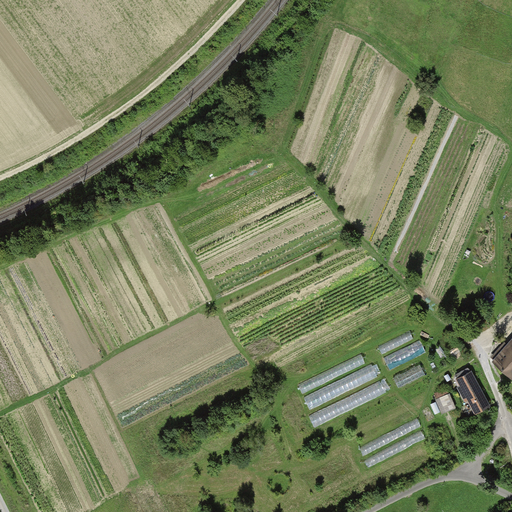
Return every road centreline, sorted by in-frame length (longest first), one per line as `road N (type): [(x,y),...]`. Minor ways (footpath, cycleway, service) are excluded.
road 1 (track): [(0,180),(132,105),(244,0)]
road 2 (unclassified): [(511,497),(444,476),(369,511)]
